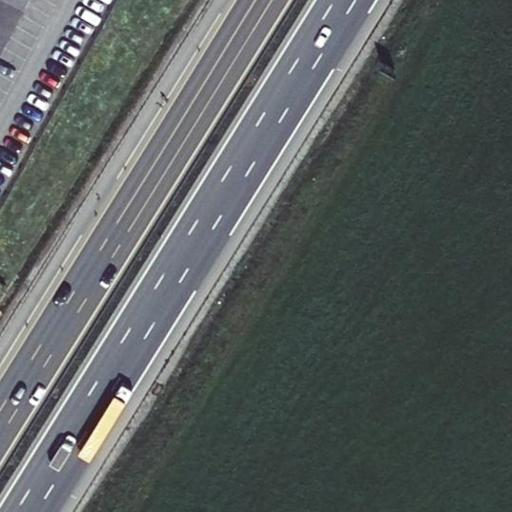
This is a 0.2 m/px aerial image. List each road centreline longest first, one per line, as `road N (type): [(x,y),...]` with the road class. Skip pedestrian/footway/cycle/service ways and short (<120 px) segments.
road 1 (motorway): [(25,511),(344,0)]
road 2 (motorway): [(263,0),(0,421)]
